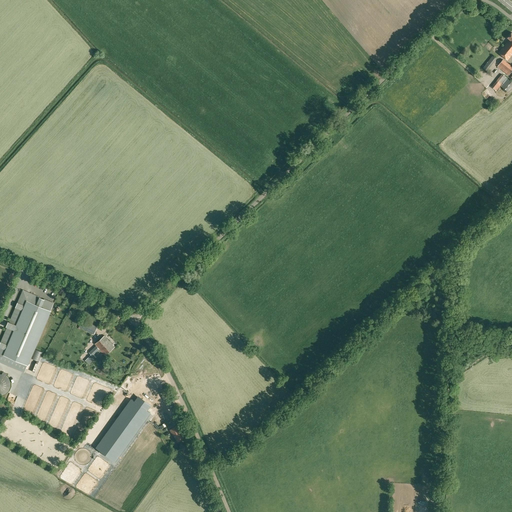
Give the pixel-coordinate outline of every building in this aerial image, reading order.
[(511,32),(507,38),(509,39),(498,53),(507,60),(511,54),(511,32)] [(487,71),(497,58),(493,55),(483,68),(487,71)] [(509,76),(511,71),(511,66),(503,59),(497,67),(509,76)] [(498,79),(504,83),(508,77),(503,73),(498,79)] [(508,90),(511,85),(511,80),(509,78),(502,86),(508,90)] [(497,90),(504,84),(499,79),(493,85),(497,90)] [(0,357),(26,369),(53,304),(54,304),(23,291),(0,345),(0,357)] [(94,334),(97,327),(69,313),(65,320),(84,330),(93,333),(94,334)] [(99,349),(105,355),(115,347),(114,346),(113,344),(112,344),(104,336),(95,344),(96,345),(89,353),(91,355),(85,360),(89,364),(91,362),(96,357),(94,354),(99,349)] [(0,394),(2,395),(6,393),(9,391),(11,387),(10,382),(9,378),(6,376),(2,374),(0,373),(0,394)] [(150,405),(132,393),(129,399),(127,398),(90,454),(111,467),(148,411),(147,410),(150,405)] [(163,429),(172,424),(165,411),(159,414),(164,424),(161,425),(163,429)] [(184,438),(181,433),(182,433),(178,425),(170,430),(173,435),(177,442),(184,438)]
